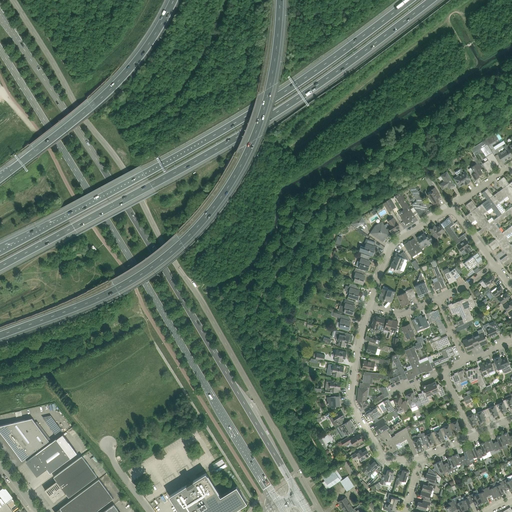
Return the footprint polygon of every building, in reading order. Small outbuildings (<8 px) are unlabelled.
[(498,139),(495,134),(485,140),(488,145),(498,139)] [(492,168),(499,164),(500,164),(488,145),(485,140),(471,149),(474,153),(481,148),(488,160),(483,164),(489,173),(493,170),(492,168)] [(505,144),(495,150),(498,154),(500,157),(501,158),(502,160),(503,163),(511,157),(511,153),(511,152),(506,144),(505,144)] [(471,168),(468,170),(471,174),(473,172),(473,171),(474,173),(472,175),(475,180),(478,178),(480,177),(479,175),(482,173),(481,170),(483,168),(477,159),(476,160),(478,163),(477,164),(471,167),(472,168),(471,169),(471,168)] [(465,185),(466,184),(470,181),(470,180),(465,172),(463,173),(461,169),(456,173),(459,177),(455,180),(459,187),(464,183),(465,185)] [(447,172),(445,173),(441,176),(445,181),(440,184),(443,189),(448,186),(450,189),(451,188),(450,188),(454,185),(455,186),(447,172)] [(501,179),(511,193),(511,181),(509,184),(504,177),(501,179)] [(511,202),(511,193),(501,179),(498,181),(503,188),(498,192),(504,199),(508,196),(511,202)] [(414,184),(409,187),(417,201),(412,204),(419,216),(426,212),(427,210),(425,209),(428,207),(431,212),(422,197),(420,194),(414,184)] [(428,195),(431,200),(433,204),(439,200),(437,198),(440,196),(435,187),(431,190),(432,192),(428,195)] [(485,191),(502,214),(506,211),(499,202),(504,199),(498,192),(493,196),(488,189),(485,191)] [(498,217),(502,214),(485,191),(482,193),(487,200),(482,204),(488,211),(492,208),(493,210),(498,217)] [(401,193),(395,196),(404,211),(403,211),(404,213),(400,215),(405,225),(413,220),(410,215),(413,213),(415,216),(401,193)] [(391,199),(387,201),(392,210),(396,207),(391,199)] [(387,201),(384,203),(389,212),(392,210),(387,201)] [(469,203),(486,226),(490,223),(488,220),(483,214),(488,211),(482,204),(477,208),(472,201),(469,203)] [(477,222),(482,229),(486,226),(469,203),(466,205),(471,212),(466,216),(471,223),(476,220),(477,222)] [(502,214),(505,218),(511,212),(511,206),(506,211),(502,214)] [(488,229),(492,234),(499,228),(496,224),(505,218),(502,214),(498,217),(494,220),(490,223),(486,226),(488,229)] [(362,217),(351,224),(357,227),(365,222),(362,217)] [(399,227),(397,223),(394,218),(388,221),(391,226),(389,228),(392,232),(397,229),(399,227)] [(441,224),(444,228),(456,245),(466,238),(464,234),(459,238),(451,227),(455,224),(450,218),(447,220),(447,219),(441,224)] [(370,233),(378,238),(382,241),(383,240),(384,241),(389,235),(388,235),(390,234),(387,229),(382,221),(382,222),(376,226),(371,233),(370,233)] [(433,235),(435,238),(445,231),(440,225),(436,228),(435,225),(430,229),(434,234),(433,235)] [(481,234),(488,229),(486,226),(482,229),(479,231),(481,234)] [(489,244),(491,247),(511,231),(511,227),(511,226),(502,233),(499,228),(492,234),(496,239),(489,244)] [(500,245),(504,250),(511,244),(508,240),(511,237),(511,231),(491,247),(493,250),(500,245)] [(417,238),(419,242),(422,246),(429,241),(430,243),(433,241),(429,234),(426,236),(424,233),(424,234),(422,235),(417,238)] [(408,242),(404,245),(412,257),(422,251),(414,238),(410,241),(408,242)] [(359,251),(364,252),(373,256),(375,252),(374,251),(376,246),(374,246),(375,243),(375,242),(366,239),(365,243),(366,243),(365,247),(361,246),(359,251)] [(465,240),(461,243),(457,246),(461,252),(464,249),(467,253),(472,249),(469,246),(469,245),(465,240)] [(500,260),(503,263),(511,256),(511,245),(511,244),(504,250),(507,255),(500,260)] [(393,260),(391,266),(395,268),(394,270),(399,272),(405,259),(407,260),(408,259),(404,252),(400,254),(401,254),(396,253),(395,256),(393,260)] [(356,266),(364,269),(368,270),(370,266),(369,266),(371,261),(369,260),(370,257),(361,254),(360,257),(361,258),(360,262),(358,261),(356,266)] [(473,256),(469,259),(465,262),(463,264),(468,270),(470,268),(470,269),(478,263),(476,260),(478,259),(476,257),(475,259),(473,256)] [(511,261),(511,256),(503,263),(505,266),(511,261)] [(415,260),(412,263),(416,270),(420,267),(415,260)] [(447,287),(445,282),(438,266),(433,268),(437,278),(432,280),(433,283),(432,283),(433,285),(433,286),(435,290),(442,287),(442,289),(447,287)] [(365,275),(364,274),(365,271),(356,268),(354,272),(356,272),(354,276),(355,276),(354,281),(363,284),(365,280),(364,280),(365,275)] [(445,274),(447,279),(449,284),(455,281),(455,280),(460,275),(455,268),(451,271),(445,274)] [(418,280),(415,286),(420,298),(424,296),(423,294),(426,293),(429,291),(421,272),(421,273),(418,279),(418,280)] [(487,285),(489,288),(495,284),(493,281),(492,280),(493,280),(495,279),(492,274),(483,280),(487,285)] [(350,283),(349,286),(346,285),(344,290),(350,292),(348,296),(358,300),(359,296),(358,295),(360,290),(358,289),(359,286),(360,286),(350,283)] [(488,289),(485,292),(487,294),(490,292),(493,297),(495,296),(496,295),(501,291),(503,290),(500,286),(498,287),(498,288),(497,287),(495,284),(489,288),(488,289)] [(383,288),(382,290),(381,292),(380,292),(380,294),(380,295),(379,299),(384,301),(385,300),(392,302),(395,291),(388,289),(388,290),(383,288)] [(416,296),(414,291),(412,288),(405,291),(406,292),(398,296),(402,306),(407,304),(407,303),(409,302),(408,298),(415,295),(415,296),(416,296)] [(496,295),(501,303),(510,297),(506,293),(505,294),(504,295),(501,291),(496,295)] [(461,300),(460,300),(469,322),(472,320),(474,319),(472,315),(471,316),(468,307),(471,306),(472,307),(476,305),(471,294),(467,296),(468,298),(465,299),(461,300)] [(501,303),(507,311),(511,306),(511,300),(510,302),(507,299),(510,297),(501,303)] [(355,301),(350,300),(345,299),(344,302),(345,303),(344,307),(340,306),(338,311),(353,315),(355,311),(354,311),(355,305),(354,305),(354,302),(355,302),(355,301)] [(469,322),(460,300),(459,301),(455,303),(455,304),(453,305),(452,303),(448,305),(452,316),(457,314),(456,312),(460,311),(463,319),(456,322),(457,324),(454,325),(455,327),(458,326),(464,324),(468,322),(469,322)] [(442,319),(440,315),(439,315),(438,313),(439,312),(438,310),(434,311),(434,310),(431,312),(431,311),(429,312),(430,312),(426,314),(430,322),(430,321),(433,319),(434,320),(435,320),(439,327),(438,327),(441,335),(447,332),(445,328),(446,328),(444,324),(443,324),(441,320),(442,319)] [(333,316),(340,318),(341,318),(340,322),(341,323),(340,328),(349,330),(350,326),(349,326),(351,321),(349,320),(350,317),(334,312),(333,316)] [(415,319),(412,320),(417,331),(424,328),(429,326),(429,325),(427,320),(425,316),(422,317),(421,315),(415,318),(415,319)] [(371,327),(370,331),(373,332),(377,330),(377,329),(378,329),(381,331),(383,325),(384,322),(385,318),(382,317),(382,318),(376,316),(374,317),(372,324),(371,323),(370,326),(371,326),(371,327)] [(385,328),(384,330),(395,333),(395,331),(397,326),(398,321),(398,322),(393,321),(393,320),(388,318),(386,323),(385,328)] [(484,329),(487,329),(490,337),(492,337),(492,338),(495,337),(494,336),(498,334),(497,333),(502,331),(495,321),(489,324),(488,323),(483,325),(484,329)] [(402,327),(404,332),(407,339),(415,335),(410,324),(402,327)] [(479,334),(473,336),(474,338),(477,346),(480,344),(481,346),(484,344),(488,343),(482,329),(477,331),(479,334)] [(345,333),(345,335),(343,334),(343,332),(336,330),(335,338),(338,339),(338,341),(337,344),(345,346),(346,343),(348,343),(349,341),(351,341),(352,336),(352,334),(345,333)] [(451,345),(448,338),(447,336),(441,338),(440,335),(435,338),(433,338),(432,339),(433,342),(431,343),(433,347),(437,346),(439,350),(447,346),(448,347),(449,346),(451,345)] [(464,342),(462,343),(464,347),(465,346),(468,351),(472,350),(474,349),(475,348),(474,347),(477,346),(474,338),(473,336),(472,337),(468,338),(467,339),(463,340),(463,341),(464,342)] [(380,344),(379,344),(374,342),(373,345),(368,344),(366,351),(376,354),(377,348),(388,351),(390,347),(380,344)] [(414,346),(409,348),(420,373),(425,371),(428,370),(426,366),(430,365),(428,360),(420,363),(419,360),(420,360),(415,350),(423,347),(422,343),(416,345),(414,346)] [(451,346),(447,348),(441,351),(444,357),(430,363),(433,370),(433,368),(435,367),(439,365),(439,366),(443,364),(442,364),(446,362),(446,363),(452,360),(452,361),(453,360),(455,359),(453,354),(454,353),(451,346)] [(408,370),(404,371),(407,378),(408,380),(409,380),(413,378),(413,377),(415,376),(420,373),(409,348),(405,350),(411,365),(406,367),(408,370)] [(334,360),(337,361),(342,362),(343,359),(345,359),(347,352),(336,350),(335,357),(334,360)] [(407,378),(404,371),(397,354),(393,356),(392,359),(394,360),(398,370),(397,373),(393,374),(394,377),(391,379),(393,383),(396,382),(397,382),(397,381),(400,380),(400,378),(403,377),(404,380),(407,378)] [(511,370),(510,364),(507,357),(501,360),(500,357),(494,359),(496,364),(498,370),(500,369),(502,368),(503,372),(505,373),(511,370)] [(363,369),(368,369),(373,371),(374,366),(376,366),(376,364),(378,365),(379,363),(389,365),(390,360),(380,359),(380,360),(373,358),(372,362),(364,360),(364,362),(363,362),(363,363),(364,363),(363,369)] [(485,364),(480,366),(482,370),(480,370),(481,372),(481,373),(482,374),(484,374),(484,375),(484,374),(488,372),(488,373),(489,372),(490,375),(495,373),(494,370),(493,365),(491,361),(487,362),(488,363),(485,364)] [(329,364),(327,374),(335,376),(340,377),(340,374),(343,374),(343,372),(344,367),(339,366),(329,364)] [(470,369),(466,371),(468,376),(470,382),(474,380),(473,379),(477,378),(481,388),(486,386),(480,371),(478,367),(474,368),(474,370),(471,371),(470,369)] [(467,380),(465,375),(463,370),(458,372),(458,373),(451,376),(458,392),(463,390),(460,383),(467,380)] [(365,387),(360,387),(370,387),(371,377),(384,378),(385,373),(364,372),(364,374),(363,374),(363,380),(364,380),(363,381),(363,383),(365,383),(365,387)] [(326,380),(325,392),(332,393),(333,392),(338,392),(338,389),(340,389),(340,387),(341,382),(336,381),(331,381),(331,380),(326,379),(326,380)] [(436,381),(429,384),(433,393),(437,391),(441,396),(446,394),(442,386),(441,387),(439,383),(437,384),(436,381)] [(419,396),(418,394),(419,396),(423,404),(426,403),(428,403),(428,402),(430,401),(429,395),(433,393),(429,384),(426,386),(425,385),(424,386),(423,387),(424,390),(422,390),(423,395),(419,396)] [(358,402),(362,408),(369,404),(367,400),(368,389),(364,388),(364,389),(359,388),(358,397),(359,397),(358,400),(358,402)] [(423,404),(419,396),(416,397),(414,393),(414,392),(413,392),(411,393),(406,395),(409,404),(411,407),(412,407),(417,405),(418,408),(423,405),(423,404)] [(333,408),(336,408),(336,406),(340,406),(339,396),(327,397),(328,407),(332,406),(332,407),(332,408),(333,408)] [(409,409),(408,407),(405,400),(403,401),(401,396),(394,399),(397,406),(395,407),(397,411),(398,410),(399,413),(409,409)] [(511,397),(503,401),(507,411),(506,408),(510,406),(511,408),(511,407),(511,397)] [(389,399),(385,401),(389,406),(386,408),(389,413),(395,410),(389,399)] [(503,402),(495,405),(499,415),(499,414),(498,413),(502,411),(502,413),(507,411),(503,401),(503,402)] [(439,407),(441,411),(451,407),(449,402),(439,407)] [(495,405),(486,409),(489,416),(493,415),(494,417),(499,415),(495,405)] [(373,408),(366,412),(367,415),(369,414),(371,417),(373,420),(374,419),(375,422),(379,420),(377,417),(381,415),(381,414),(380,412),(381,412),(380,411),(378,406),(373,409),(373,408)] [(118,417),(128,412),(126,409),(116,414),(118,417)] [(477,412),(481,422),(486,420),(485,418),(489,416),(486,409),(477,413),(477,412)] [(332,416),(329,418),(333,424),(335,427),(338,425),(341,424),(345,421),(343,418),(345,417),(344,415),(341,411),(337,413),(332,416)] [(481,422),(477,412),(468,416),(472,425),(477,423),(476,421),(480,419),(481,422)] [(115,415),(105,421),(107,424),(117,418),(115,415)] [(33,418),(0,425),(0,429),(23,460),(49,440),(33,418)] [(378,425),(375,427),(378,433),(381,431),(382,432),(386,429),(389,428),(386,423),(383,418),(381,419),(377,422),(376,423),(378,425)] [(345,423),(340,426),(345,435),(346,435),(348,437),(349,436),(355,432),(354,430),(355,429),(353,426),(352,426),(349,421),(350,421),(350,420),(345,423)] [(457,420),(448,424),(453,434),(452,431),(455,430),(456,432),(461,430),(457,420)] [(449,425),(440,429),(444,438),(443,436),(447,434),(448,436),(453,434),(448,424),(449,425)] [(345,435),(340,426),(336,429),(341,438),(345,435)] [(385,441),(387,445),(409,433),(408,432),(406,427),(395,434),(395,435),(392,437),(387,430),(380,434),(382,437),(383,437),(384,439),(384,438),(386,440),(385,441)] [(440,429),(431,433),(434,440),(438,438),(439,440),(444,438),(440,429)] [(508,432),(502,434),(506,443),(510,442),(510,444),(511,443),(511,434),(509,436),(508,432)] [(409,433),(387,445),(390,449),(391,449),(392,451),(391,451),(392,453),(399,449),(402,446),(408,443),(414,455),(418,453),(415,449),(409,433)] [(416,435),(412,436),(414,440),(416,445),(418,450),(423,447),(422,446),(426,444),(422,436),(421,434),(421,433),(418,434),(419,435),(416,436),(416,435)] [(421,434),(422,436),(426,444),(430,442),(430,444),(435,442),(434,440),(431,433),(425,435),(424,433),(421,434)] [(29,459),(27,461),(33,470),(38,476),(40,474),(47,469),(50,473),(71,458),(77,453),(77,452),(77,453),(71,445),(69,442),(63,434),(56,439),(29,459)] [(351,441),(355,447),(355,446),(359,443),(363,441),(359,434),(351,439),(349,436),(348,437),(341,441),(345,447),(345,446),(344,444),(348,442),(349,443),(351,441)] [(499,442),(496,443),(499,449),(503,447),(504,449),(508,448),(506,444),(506,443),(502,434),(497,437),(498,441),(499,442)] [(327,448),(321,437),(317,440),(323,451),(327,448)] [(491,439),(486,442),(490,451),(491,455),(495,453),(494,451),(499,449),(496,443),(493,444),(493,443),(491,439)] [(482,448),(479,449),(482,456),(487,454),(486,452),(490,451),(486,442),(480,444),(482,448)] [(475,446),(469,449),(473,458),(477,456),(477,458),(482,456),(479,449),(476,450),(475,446)] [(465,455),(463,456),(463,457),(466,463),(467,465),(468,465),(475,462),(473,458),(469,449),(464,451),(465,455)] [(353,455),(355,459),(355,460),(359,457),(362,461),(370,456),(370,455),(369,454),(367,450),(363,452),(361,450),(353,455)] [(458,453),(453,456),(457,465),(460,463),(461,465),(466,463),(463,456),(460,457),(458,453)] [(45,490),(49,496),(90,466),(82,456),(54,477),(57,481),(45,490)] [(449,463),(447,464),(449,470),(457,467),(457,465),(453,456),(447,458),(449,462),(449,463)] [(214,464),(216,468),(225,462),(223,458),(214,464)] [(370,471),(372,474),(371,475),(371,477),(373,478),(379,473),(376,470),(379,466),(379,465),(378,464),(374,461),(371,465),(369,463),(367,464),(362,470),(367,475),(370,471)] [(444,472),(449,470),(446,463),(443,464),(442,461),(436,463),(433,465),(436,471),(438,472),(440,471),(440,472),(443,471),(444,472)] [(349,465),(345,467),(350,475),(354,473),(349,465)] [(90,466),(49,496),(54,502),(66,493),(69,497),(97,476),(90,466)] [(427,473),(425,479),(429,480),(428,483),(436,485),(436,483),(437,480),(435,479),(436,476),(436,475),(436,474),(429,468),(428,473),(427,473)] [(323,477),(330,487),(340,480),(334,470),(323,477)] [(382,479),(381,480),(380,483),(385,485),(387,481),(391,482),(394,472),(393,472),(393,471),(392,471),(387,470),(386,475),(383,474),(383,476),(382,479)] [(396,483),(395,486),(397,487),(398,484),(401,485),(402,480),(406,482),(407,479),(410,480),(411,476),(408,475),(409,472),(408,472),(408,471),(407,471),(403,470),(401,475),(398,474),(398,475),(396,483)] [(206,473),(202,475),(193,481),(187,484),(187,485),(170,496),(180,511),(232,511),(247,503),(247,502),(237,486),(221,496),(206,473)] [(340,481),(347,491),(353,487),(347,477),(340,481)] [(95,511),(114,498),(99,479),(60,508),(61,509),(61,510),(60,509),(56,511),(95,511)] [(507,479),(503,481),(506,488),(509,487),(510,491),(511,489),(511,479),(508,481),(507,479)] [(499,485),(495,486),(499,495),(505,493),(503,489),(506,488),(503,481),(498,483),(499,485)] [(423,484),(422,490),(431,493),(432,490),(434,490),(436,485),(428,483),(427,486),(423,484)] [(491,486),(486,488),(489,495),(492,494),(494,498),(499,495),(495,486),(492,488),(491,486)] [(5,487),(0,491),(0,494),(6,503),(13,497),(5,487)] [(482,492),(479,493),(483,502),(488,500),(486,496),(489,495),(486,488),(481,490),(482,492)] [(424,497),(423,500),(431,502),(432,497),(430,497),(431,493),(422,490),(420,496),(424,497)] [(474,493),(470,495),(473,502),(475,501),(477,505),(483,502),(479,493),(477,490),(474,491),(474,493)] [(390,499),(389,502),(398,505),(399,502),(400,501),(399,501),(400,499),(394,497),(395,494),(389,493),(387,498),(390,499)] [(461,497),(462,501),(466,510),(472,507),(470,503),(473,502),(472,501),(470,495),(465,497),(464,496),(461,497)] [(338,502),(344,511),(347,511),(353,509),(346,497),(338,502)] [(458,500),(453,502),(456,509),(459,508),(461,511),(466,510),(462,501),(461,497),(457,499),(458,500)] [(431,502),(423,500),(422,503),(418,502),(416,508),(426,510),(427,507),(429,507),(431,502)] [(449,506),(446,508),(447,511),(454,511),(453,510),(456,509),(453,502),(453,501),(449,502),(448,504),(449,506)] [(368,504),(373,511),(378,511),(372,502),(368,504)] [(398,505),(389,502),(388,505),(385,504),(384,509),(390,511),(391,508),(396,510),(398,505)]
